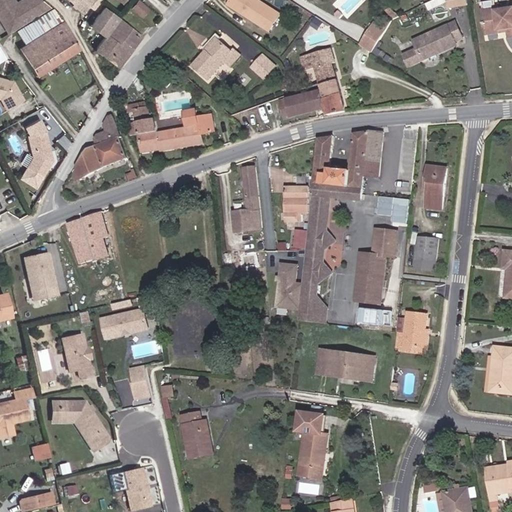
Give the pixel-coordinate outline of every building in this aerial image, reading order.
[(74,0),(53,0),(52,2),(55,5),(63,12),(74,0)] [(79,0),(74,0),(63,12),(73,23),(80,16),(84,19),(88,21),(90,19),(92,21),(95,17),(89,13),(92,10),(88,7),(79,0)] [(229,0),(269,28),(282,11),(266,0),(229,0)] [(0,39),(33,20),(22,2),(5,12),(0,3),(0,39)] [(39,16),(22,2),(33,20),(39,16)] [(126,15),(135,23),(143,14),(133,7),(126,15)] [(496,8),(483,10),(485,29),(498,27),(499,30),(507,28),(508,31),(508,35),(511,34),(511,8),(497,11),(496,8)] [(94,47),(103,36),(110,28),(95,17),(92,21),(80,35),(94,47)] [(27,83),(69,55),(55,27),(52,25),(42,18),(8,39),(16,53),(10,57),(27,82),(27,83)] [(375,18),(359,41),(370,48),(385,25),(375,18)] [(417,46),(404,52),(409,63),(454,43),(453,40),(460,37),(452,18),(413,36),(417,46)] [(110,28),(103,36),(126,55),(133,47),(110,28)] [(208,49),(196,63),(216,82),(232,65),(237,69),(250,55),(241,47),(236,52),(223,39),(224,37),(220,33),(207,47),(208,49)] [(112,73),(126,55),(103,36),(94,47),(87,55),(106,69),(112,73)] [(324,92),(330,112),(332,118),(348,114),(335,64),(341,63),(337,49),(315,54),(319,66),(306,69),(311,86),(321,84),(324,92)] [(319,66),(315,54),(303,57),(306,69),(319,66)] [(266,79),(276,67),(264,57),(254,69),(266,79)] [(0,97),(4,104),(12,99),(14,103),(22,99),(12,82),(0,78),(0,97)] [(330,112),(324,92),(293,100),(298,118),(330,112)] [(14,103),(12,99),(4,104),(6,108),(14,103)] [(298,118),(293,100),(285,102),(289,120),(298,118)] [(140,119),(155,115),(153,107),(134,112),(137,120),(140,119)] [(201,112),(157,120),(161,136),(145,140),(148,154),(166,150),(166,153),(208,144),(205,133),(219,130),(216,116),(202,119),(201,112)] [(157,120),(155,115),(140,119),(143,132),(145,140),(161,136),(157,120)] [(96,147),(80,165),(85,175),(127,157),(119,127),(112,128),(112,130),(114,140),(104,144),(98,146),(98,143),(96,147)] [(44,173),(54,157),(47,128),(29,132),(34,154),(28,164),(44,173)] [(112,130),(103,133),(102,135),(104,144),(114,140),(112,130)] [(355,167),(360,168),(358,188),(362,189),(361,199),(369,199),(371,176),(386,177),(390,134),(373,131),(372,131),(358,132),(355,167)] [(145,140),(143,132),(135,134),(137,142),(145,140)] [(340,242),(333,233),(323,223),(324,213),(324,212),(326,196),(328,196),(330,186),(354,188),(356,168),(336,166),(338,136),(336,136),(323,139),(318,184),(306,282),(304,312),(303,322),(314,323),(321,324),(322,308),(323,287),(322,285),(334,275),(324,258),(325,254),(340,242)] [(429,166),(427,182),(431,183),(430,190),(428,207),(444,209),(449,168),(429,166)] [(361,199),(362,189),(358,188),(360,168),(356,168),(354,188),(330,186),(328,196),(336,197),(361,199)] [(245,171),(248,210),(234,211),(237,234),(264,230),(258,169),(245,171)] [(313,190),(293,189),(291,224),(296,225),(296,233),(310,234),(313,190)] [(376,195),(375,211),(394,212),(394,223),(409,224),(411,198),(376,195)] [(324,212),(324,213),(335,214),(336,197),(328,196),(326,196),(324,212)] [(112,237),(106,211),(104,212),(102,212),(82,219),(71,224),(79,262),(108,255),(104,239),(112,237)] [(335,214),(324,213),(323,223),(333,233),(335,214)] [(377,260),(388,261),(390,234),(380,232),(377,260)] [(390,234),(388,261),(397,261),(399,235),(390,234)] [(422,234),(418,266),(439,269),(442,237),(422,234)] [(38,238),(31,242),(33,246),(40,243),(38,238)] [(50,253),(23,258),(32,304),(60,298),(50,253)] [(382,306),(388,261),(377,260),(367,259),(362,304),(382,306)] [(302,264),(283,262),(281,275),(279,275),(276,309),(304,312),(306,282),(300,282),(302,264)] [(0,320),(10,317),(4,295),(0,296),(0,320)] [(145,309),(103,317),(107,337),(124,333),(125,331),(129,330),(131,332),(149,328),(145,309)] [(374,331),(379,332),(381,314),(364,313),(362,330),(374,331)] [(402,320),(398,350),(407,351),(408,344),(427,347),(432,316),(412,313),(410,330),(407,330),(408,321),(402,320)] [(80,376),(94,373),(92,365),(89,366),(87,357),(85,348),(81,332),(64,336),(61,336),(70,371),(78,369),(80,376)] [(331,371),(332,365),(334,350),(325,349),(322,369),(331,371)] [(495,358),(490,393),(511,395),(511,349),(502,349),(501,359),(495,358)] [(334,350),(332,365),(341,367),(340,372),(375,377),(377,357),(334,350)] [(486,393),(490,393),(495,358),(489,357),(486,393)] [(153,397),(148,365),(129,368),(135,400),(153,397)] [(14,398),(0,401),(0,436),(12,433),(10,422),(28,417),(23,398),(31,396),(28,385),(12,389),(14,398)] [(165,392),(167,399),(172,397),(179,396),(177,386),(165,389),(165,391),(165,392)] [(177,418),(172,397),(167,399),(168,402),(168,405),(172,420),(177,418)] [(89,400),(63,401),(63,415),(70,420),(78,420),(98,449),(112,440),(112,435),(89,400)] [(63,415),(63,401),(55,402),(56,421),(70,420),(63,415)] [(206,450),(219,447),(212,419),(207,421),(205,412),(187,416),(197,459),(207,457),(206,450)] [(288,480),(301,481),(302,471),(307,471),(308,459),(313,460),(315,440),(307,439),(310,422),(287,419),(285,434),(294,435),(288,480)] [(47,446),(37,448),(40,462),(51,459),(47,446)] [(220,454),(219,447),(206,450),(207,457),(220,454)] [(34,463),(40,462),(37,448),(30,450),(34,463)] [(310,482),(313,460),(308,459),(307,471),(302,471),(301,481),(310,482)] [(492,500),(501,499),(500,494),(511,491),(511,461),(507,462),(507,465),(509,471),(488,475),(492,500)] [(487,468),(488,475),(509,471),(507,465),(487,468)] [(127,474),(134,506),(154,502),(146,469),(127,474)] [(478,484),(443,492),(447,511),(473,511),(471,499),(481,497),(478,484)] [(433,486),(424,488),(426,496),(435,494),(433,486)] [(51,502),(48,492),(21,498),(24,508),(51,502)] [(439,493),(437,493),(441,511),(447,511),(443,492),(439,493)] [(354,511),(352,500),(330,503),(332,511),(354,511)] [(503,511),(502,503),(493,504),(493,511),(503,511)]
